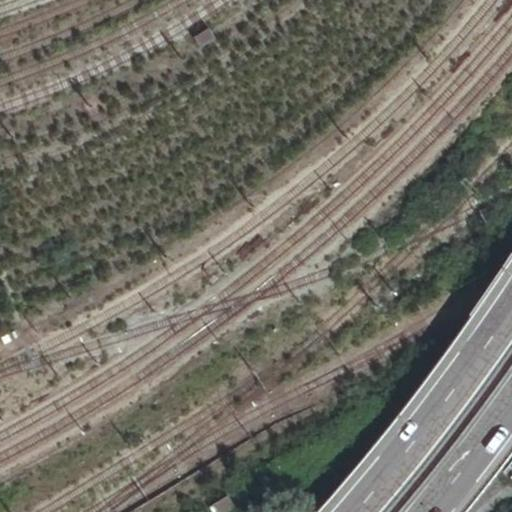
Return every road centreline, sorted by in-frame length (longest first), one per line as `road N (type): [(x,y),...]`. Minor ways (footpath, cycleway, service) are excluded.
road 1 (trunk): [(511,314),(356,511)]
road 2 (trunk): [(435,511),(511,402)]
